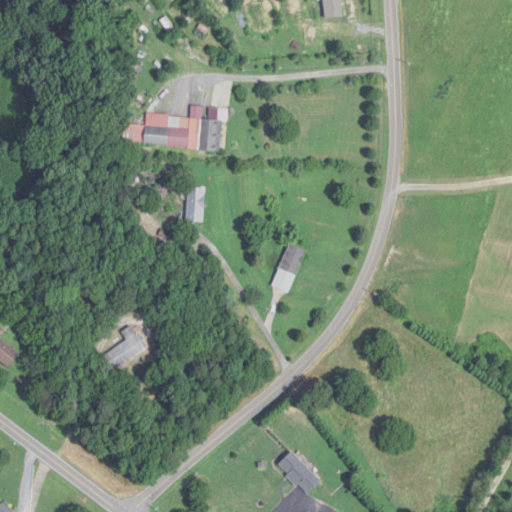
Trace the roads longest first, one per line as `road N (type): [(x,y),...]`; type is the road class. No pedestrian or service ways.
road 1 (residential): [(132,511),(279,389),(319,346),(381,250),(395,182),(388,0)]
road 2 (tertiary): [(120,511),(0,419)]
